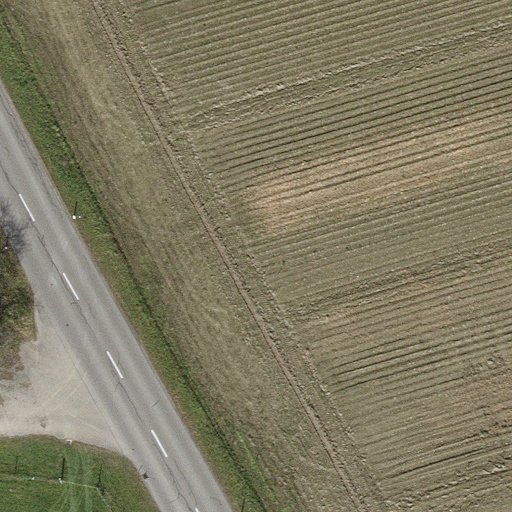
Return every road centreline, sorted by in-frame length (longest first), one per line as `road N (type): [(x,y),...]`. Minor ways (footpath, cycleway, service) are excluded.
road 1 (secondary): [(199,511),(0,149)]
road 2 (track): [(0,421),(128,390)]
